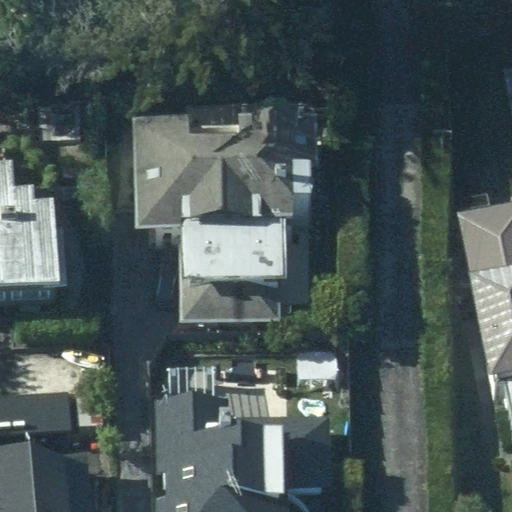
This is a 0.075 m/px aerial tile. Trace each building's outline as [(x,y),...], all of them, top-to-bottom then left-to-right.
[(284,128),(131,131),(134,262),(174,261),(175,318),(289,315),(284,128)] [(0,336),(52,333),(47,251),(5,253),(0,171),(0,170),(0,336)] [(511,211),(446,225),(489,427),(511,421),(511,211)] [(234,384),(157,386),(158,511),(290,511),(335,511),(333,421),(235,423),(234,384)] [(0,511),(91,511),(83,412),(0,418),(0,511)]
